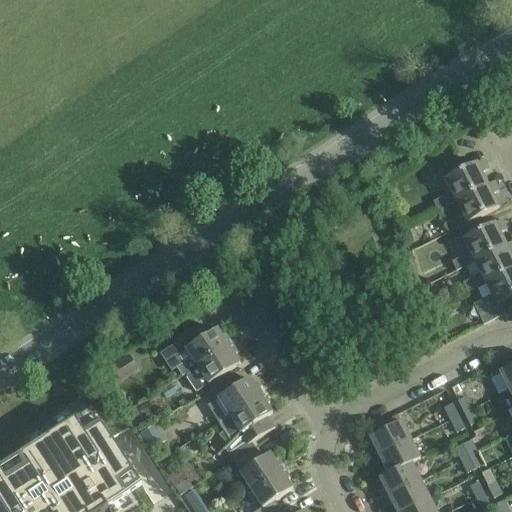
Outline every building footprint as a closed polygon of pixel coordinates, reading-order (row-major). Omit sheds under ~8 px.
[(456,204),(488,187),(482,175),(487,172),(484,168),(486,167),(484,162),(477,165),(468,170),(462,159),(440,170),(445,181),(451,194),(433,203),(438,213),(456,204)] [(462,216),(444,225),(449,234),(458,230),(464,241),(463,241),(486,230),(481,219),(499,209),(493,196),(498,194),(495,189),(497,188),(495,183),(488,187),(456,204),(462,216)] [(475,264),(507,247),(501,235),(505,232),(503,228),(505,227),(502,222),(496,225),(495,225),(486,230),(463,241),(470,254),(452,263),(457,273),(475,264)] [(485,285),(511,271),(511,257),(511,256),(511,255),(511,244),(507,247),(475,264),(481,276),(463,285),(467,294),(485,285)] [(484,327),(506,316),(501,305),(511,299),(511,271),(485,285),(492,297),(473,306),(484,327)] [(183,378),(231,347),(225,337),(223,339),(217,331),(207,338),(199,327),(174,343),(182,355),(187,352),(192,360),(177,370),(183,378)] [(209,386),(240,366),(235,358),(238,356),(231,347),(183,378),(185,377),(197,394),(209,386)] [(113,369),(120,381),(137,371),(129,359),(113,369)] [(509,393),(511,391),(511,367),(500,374),(509,393)] [(219,425),(263,396),(257,386),(255,388),(249,380),(239,387),(232,377),(206,393),(213,403),(207,408),(219,425)] [(462,393),(459,386),(451,390),(455,397),(462,393)] [(252,444),(274,430),(267,419),(272,415),(267,407),(270,405),(263,396),(219,425),(224,433),(219,437),(229,446),(224,451),(233,464),(255,449),(252,444)] [(464,415),(472,411),(466,399),(458,403),(464,415)] [(149,404),(137,411),(142,419),(154,412),(149,404)] [(450,422),(458,418),(452,406),(444,409),(450,422)] [(142,420),(142,419),(137,411),(135,409),(126,414),(134,426),(143,422),(142,420)] [(92,410),(0,470),(0,511),(106,511),(109,510),(109,509),(142,487),(92,410)] [(479,424),(475,417),(472,411),(464,415),(471,428),(479,424)] [(464,431),(461,424),(458,418),(450,422),(456,435),(464,431)] [(380,458),(411,442),(401,423),(370,439),(380,458)] [(158,429),(144,435),(149,448),(163,443),(158,429)] [(389,476),(420,461),(411,442),(380,458),(388,476),(389,476)] [(477,454),(471,442),(463,446),(469,459),(477,454)] [(460,463),(469,459),(463,446),(454,451),(460,463)] [(252,492),(284,472),(278,462),(275,464),(270,456),(263,460),(255,449),(233,464),(252,492)] [(475,472),(479,470),(484,467),(477,454),(469,459),(475,472)] [(467,476),(475,472),(469,459),(460,463),(467,476)] [(422,483),(413,465),(420,461),(389,476),(388,476),(380,480),(390,499),(422,483)] [(281,511),(275,502),(293,491),(287,483),(290,481),(284,472),(252,492),(263,509),(257,511),(281,511)] [(188,481),(175,490),(180,498),(193,490),(188,481)] [(396,511),(409,511),(431,501),(422,483),(390,499),(396,511)] [(502,496),(499,490),(496,483),(487,488),(493,501),(502,496)] [(476,501),(485,497),(478,484),(469,488),(476,501)] [(481,511),(485,511),(491,510),(491,509),(485,497),(476,501),(481,511)] [(436,511),(431,501),(409,511),(436,511)] [(498,511),(510,511),(505,502),(496,506),(498,511)]
